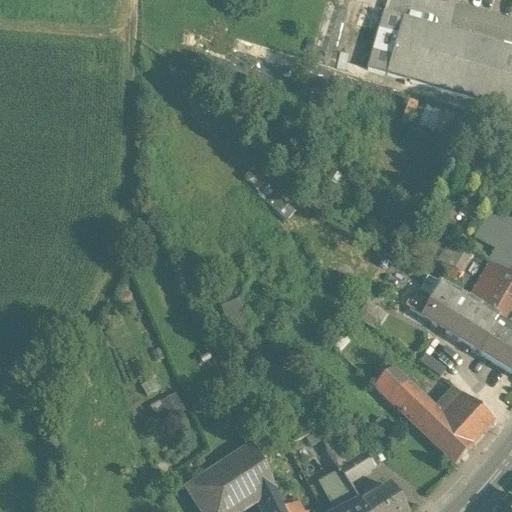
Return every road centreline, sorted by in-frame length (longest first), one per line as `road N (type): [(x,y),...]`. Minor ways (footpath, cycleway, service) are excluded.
road 1 (track): [(124,0),(120,214),(103,289),(54,389),(0,387)]
road 2 (track): [(0,48),(122,54)]
road 3 (track): [(54,389),(51,511)]
